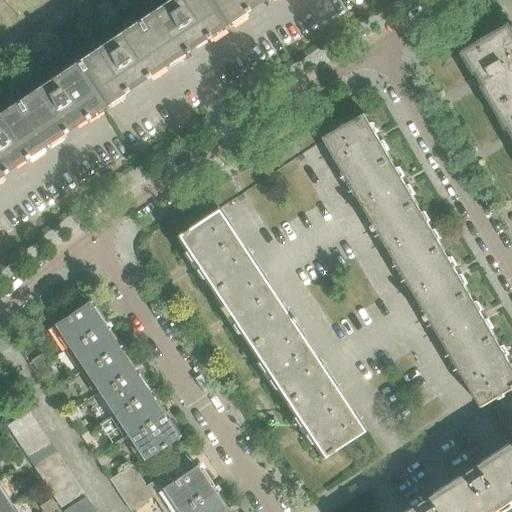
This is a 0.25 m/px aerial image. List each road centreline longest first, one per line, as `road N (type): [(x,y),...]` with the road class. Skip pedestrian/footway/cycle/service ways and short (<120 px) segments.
road 1 (residential): [(379,49),(91,240)]
road 2 (residential): [(277,511),(91,240)]
road 3 (residential): [(379,49),(511,270)]
